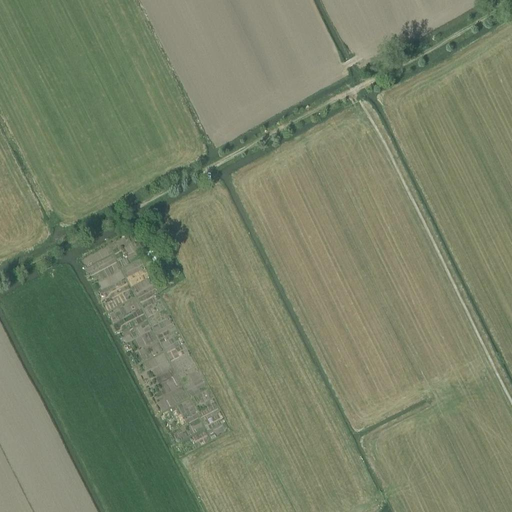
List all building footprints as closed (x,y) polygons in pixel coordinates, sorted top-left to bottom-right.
[(233,0),(215,0),(227,16),(238,7),(233,0)] [(202,8),(183,17),(188,27),(186,28),(186,29),(207,18),(202,8)] [(304,16),(294,21),(304,40),(314,35),(304,16)] [(207,18),(186,29),(192,41),(214,30),(207,18)] [(294,21),(284,26),(296,47),(295,45),(304,40),(294,21)] [(284,26),(273,32),(284,54),(296,47),(284,26)] [(214,30),(192,41),(198,53),(219,42),(214,30)] [(273,32),(261,39),(272,60),(284,54),(273,32)] [(261,39),(249,45),(261,66),(272,60),(261,39)] [(219,42),(198,53),(204,65),(225,54),(219,42)] [(249,45),(237,51),(249,73),(261,66),(249,45)] [(225,54),(204,65),(210,77),(231,66),(225,54)] [(155,250),(146,255),(151,265),(160,261),(155,250)]
